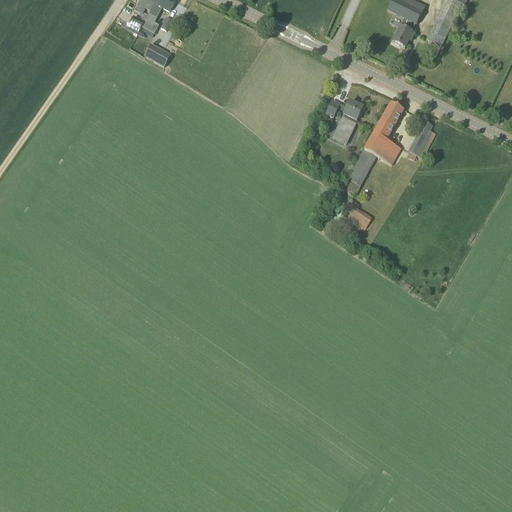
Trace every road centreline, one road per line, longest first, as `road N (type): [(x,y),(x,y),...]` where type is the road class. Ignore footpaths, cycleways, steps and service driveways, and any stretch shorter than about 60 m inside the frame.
road 1 (tertiary): [(511,142),(219,0)]
road 2 (track): [(0,171),(120,0)]
